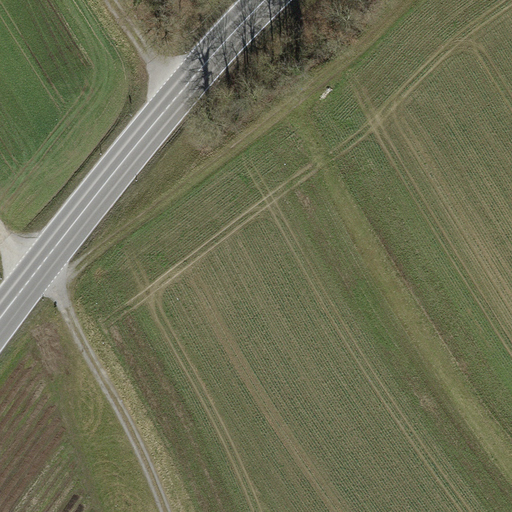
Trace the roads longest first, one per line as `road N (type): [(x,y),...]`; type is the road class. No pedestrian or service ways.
road 1 (primary): [(0,315),(266,0)]
road 2 (track): [(38,266),(166,511)]
